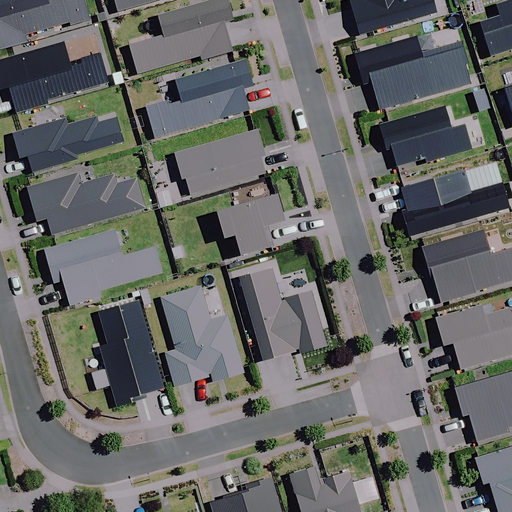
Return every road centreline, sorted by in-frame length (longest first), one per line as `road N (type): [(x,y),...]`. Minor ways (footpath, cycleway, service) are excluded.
road 1 (residential): [(0,296),(37,422),(61,450),(102,465),(396,389)]
road 2 (residential): [(396,389),(287,0)]
road 3 (residential): [(431,511),(396,389)]
